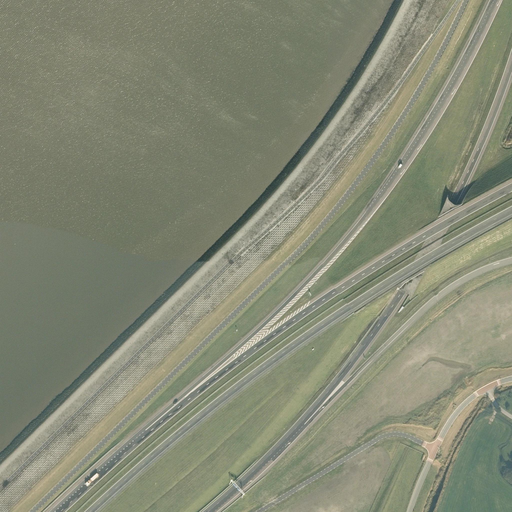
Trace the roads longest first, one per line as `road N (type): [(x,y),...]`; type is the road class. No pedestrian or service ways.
road 1 (unclassified): [(33,511),(347,197),(465,0)]
road 2 (motorway): [(497,0),(441,108),(357,228),(146,433)]
road 3 (motorway): [(90,511),(289,347),(511,210)]
road 4 (motorway): [(511,186),(343,286),(146,433)]
road 5 (motorway): [(302,421),(431,244),(511,57)]
road 6 (motorway): [(302,421),(441,293),(511,259)]
road 7 (unclassified): [(258,511),(384,436),(402,434),(435,450)]
road 8 (motorway): [(208,511),(302,421)]
